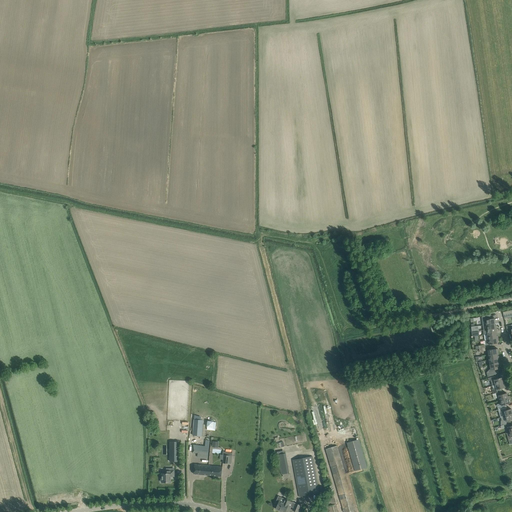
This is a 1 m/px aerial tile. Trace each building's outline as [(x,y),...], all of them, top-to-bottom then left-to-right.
[(495,323),(494,317),(490,318),(490,315),(482,316),(482,320),(483,325),(495,323)] [(488,377),(496,375),(495,372),(496,371),(496,370),(499,370),(499,363),(490,365),(490,369),(489,370),(486,373),(488,377)] [(495,385),(505,382),(505,380),(503,381),(502,377),(498,378),(497,375),(491,377),(490,378),(488,378),(489,381),(490,381),(491,381),(492,386),(495,385)] [(495,385),(496,388),(493,389),(492,390),(493,392),(491,392),(490,393),(491,394),(493,394),(496,393),(502,391),(501,389),(505,388),(504,384),(506,384),(505,382),(495,385)] [(496,393),(497,396),(497,398),(498,401),(500,400),(510,398),(509,396),(508,396),(507,393),(503,394),(502,391),(496,393)] [(498,409),(506,407),(506,404),(510,403),(509,400),(510,400),(510,398),(500,400),(501,403),(497,405),(497,407),(498,407),(498,409)] [(501,417),(511,414),(511,411),(511,409),(507,410),(506,407),(498,409),(501,417)] [(505,425),(511,423),(510,420),(511,419),(511,414),(501,417),(501,420),(501,426),(503,425),(505,425)] [(201,436),(202,420),(194,420),(193,436),(201,436)] [(347,443),(355,471),(367,468),(358,439),(347,443)] [(179,442),(169,442),(169,462),(179,462),(179,442)] [(209,447),(206,446),(193,445),(193,453),(208,454),(209,447)] [(356,511),(337,446),(326,449),(343,511),(356,511)] [(230,452),(224,452),(223,463),(231,464),(232,456),(230,456),(230,452)] [(299,496),(319,493),(312,456),(293,460),(299,496)] [(208,466),(194,464),(193,474),(207,475),(208,466)] [(208,466),(207,475),(221,477),(222,467),(208,466)] [(162,481),(162,482),(170,482),(170,476),(174,476),(174,470),(166,470),(166,473),(162,474),(162,478),(161,478),(161,481),(162,481)] [(278,496),(275,503),(278,504),(276,509),(283,511),(285,511),(286,511),(289,511),(291,507),(294,507),(292,510),(296,511),(298,511),(301,506),(295,503),(295,504),(293,503),(293,502),(285,499),(278,496)]
